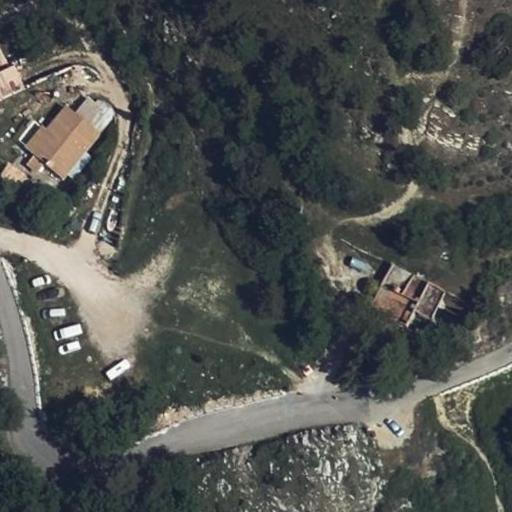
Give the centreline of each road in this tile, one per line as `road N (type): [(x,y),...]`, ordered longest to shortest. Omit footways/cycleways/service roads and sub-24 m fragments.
road 1 (tertiary): [(0,286),(30,431),(50,457),(79,466),(134,460),(213,428),(434,383),(511,350)]
road 2 (track): [(76,267),(123,135)]
